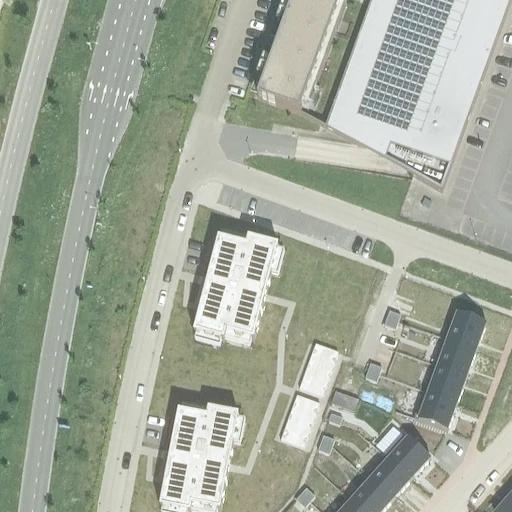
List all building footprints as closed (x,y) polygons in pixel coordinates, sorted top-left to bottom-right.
[(301,116),(342,0),(293,0),(257,101),(301,116)] [(511,0),(371,0),(325,130),(385,163),(441,195),(511,0)] [(511,163),(503,194),(511,196),(511,163)] [(218,242),(194,336),(224,344),(226,336),(254,343),(264,302),(266,296),(278,249),(248,241),(246,249),(218,242)] [(389,314),(386,321),(398,325),(400,318),(389,314)] [(452,314),(442,341),(476,353),(486,326),(452,314)] [(386,321),(384,329),(390,331),(395,333),(398,325),(386,321)] [(442,341),(433,368),(466,380),(476,353),(442,341)] [(315,347),(299,392),(321,400),(338,355),(315,347)] [(368,373),(367,374),(379,378),(381,371),(370,366),(368,373)] [(433,368),(423,394),(457,407),(466,380),(433,368)] [(367,374),(365,381),(376,385),(379,378),(373,376),(367,374)] [(423,394),(413,421),(447,433),(457,407),(423,394)] [(335,395),(331,405),(340,408),(344,398),(335,395)] [(297,398),(280,443),(303,451),(319,406),(297,398)] [(178,415),(160,510),(169,511),(191,511),(192,508),(210,511),(220,511),(228,471),(229,466),(239,418),(208,412),(206,420),(178,415)] [(331,417),(328,425),(339,428),(342,421),(331,417)] [(404,437),(385,459),(411,483),(430,462),(404,437)] [(323,439),(320,446),(331,450),(334,443),(323,439)] [(320,446),(317,453),(329,457),(331,450),(320,446)] [(385,459),(366,480),(393,504),(411,483),(385,459)] [(366,480),(347,501),(359,511),(385,511),(393,504),(366,480)] [(306,491),(300,497),(309,505),(315,499),(306,491)] [(300,497),(295,503),(304,511),(309,505),(300,497)] [(359,511),(347,501),(336,511),(359,511)] [(511,511),(511,503),(510,502),(500,511),(511,511)]
